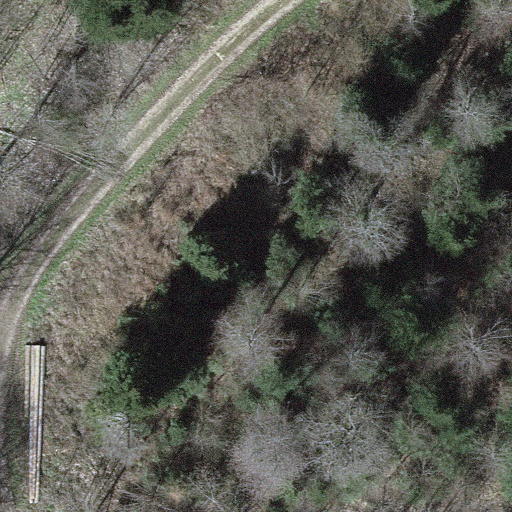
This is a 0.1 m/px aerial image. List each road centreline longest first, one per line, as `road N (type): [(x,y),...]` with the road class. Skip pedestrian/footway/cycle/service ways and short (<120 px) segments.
road 1 (track): [(286,0),(72,213),(0,329)]
road 2 (track): [(28,276),(36,72),(48,0)]
